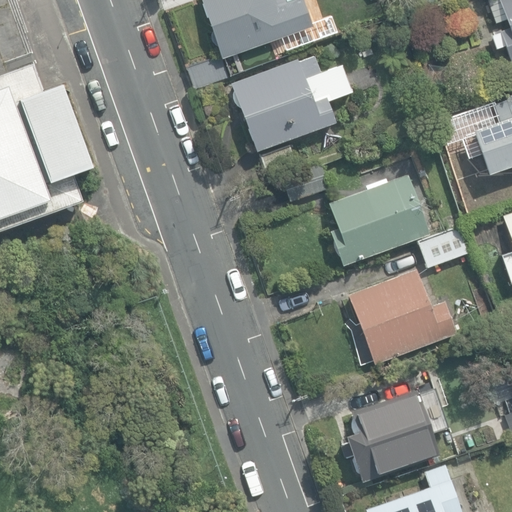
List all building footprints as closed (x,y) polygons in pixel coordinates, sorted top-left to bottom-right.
[(185,68),(193,90),(228,78),(222,59),(249,50),(249,53),(266,47),(265,44),(312,28),(303,1),(302,0),(199,0),(219,56),(185,68)] [(511,63),(511,0),(490,0),(486,2),(493,24),(505,20),(508,28),(498,32),(492,34),(496,46),(503,44),(510,64),(511,63)] [(0,210),(85,182),(72,146),(47,71),(29,77),(21,53),(0,60),(0,210)] [(229,84),(253,152),(333,123),(326,102),(350,93),(340,65),(319,73),(313,57),(297,63),(296,60),(229,84)] [(511,137),(511,91),(505,94),(507,102),(493,106),(505,140),(511,137)] [(258,154),(266,175),(295,164),(287,144),(258,154)] [(278,177),(286,202),(326,189),(319,165),(278,177)] [(326,233),(338,266),(427,235),(406,175),(327,202),(337,229),(326,233)] [(417,241),(426,267),(471,251),(457,210),(439,216),(444,232),(417,241)] [(511,212),(498,217),(509,250),(495,254),(506,288),(511,285),(511,212)] [(346,296),(371,365),(453,335),(440,301),(427,306),(414,270),(346,296)] [(511,317),(511,302),(500,305),(503,319),(511,317)] [(23,334),(0,330),(0,360),(18,364),(23,334)] [(343,436),(359,482),(438,455),(431,434),(446,429),(432,388),(353,415),(358,431),(343,436)] [(448,420),(454,438),(487,428),(482,410),(448,420)] [(511,412),(500,418),(508,436),(511,434),(511,412)] [(363,507),(364,511),(458,511),(442,464),(421,472),(426,486),(363,507)]
